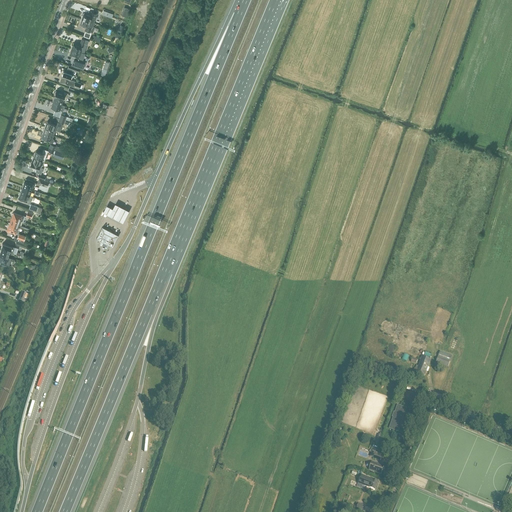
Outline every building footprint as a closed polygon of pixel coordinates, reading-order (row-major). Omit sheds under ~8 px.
[(90,15),(84,13),(82,19),(94,23),(95,20),(96,19),(96,17),(96,16),(97,13),(91,11),(90,15)] [(85,30),(90,32),(93,33),(95,27),(93,26),(94,23),(82,19),(80,24),(86,27),(85,30)] [(116,26),(115,30),(122,33),(124,29),(124,26),(120,25),(119,27),(116,26)] [(73,43),(71,49),(80,52),(81,49),(82,49),(84,43),(87,44),(89,41),(82,38),(80,45),(73,43)] [(83,53),(80,52),(71,49),(69,55),(78,58),(81,59),(83,53)] [(66,72),(63,71),(61,77),(59,82),(68,85),(69,85),(79,89),(81,84),(70,80),(71,75),(72,75),(72,74),(73,70),(79,73),(80,69),(77,68),(74,67),(69,65),(66,72)] [(55,97),(64,100),(65,101),(66,101),(66,100),(67,98),(68,98),(69,95),(68,93),(64,92),(63,93),(56,91),(54,97),(55,97)] [(64,100),(55,97),(53,102),(62,105),(64,100)] [(62,105),(53,102),(51,107),(61,111),(63,108),(61,107),(62,105)] [(48,121),(47,121),(45,127),(56,131),(57,125),(48,122),(48,121)] [(43,132),(54,136),(56,131),(45,127),(43,132)] [(43,139),(48,141),(52,143),(53,142),(54,140),(54,139),(53,139),(54,136),(43,132),(41,137),(44,138),(43,139)] [(42,153),(36,151),(34,156),(44,160),(45,157),(47,158),(49,154),(51,155),(52,153),(54,153),(55,150),(49,148),(48,150),(43,149),(42,153)] [(53,156),(62,160),(65,153),(55,150),(53,156)] [(32,161),(31,161),(42,165),(44,160),(34,156),(32,161)] [(38,170),(40,171),(41,172),(43,168),(41,168),(42,165),(31,161),(29,167),(38,170)] [(37,184),(47,187),(49,182),(44,180),(39,178),(37,184)] [(26,181),(25,180),(23,186),(32,190),(34,184),(33,184),(34,183),(32,183),(33,181),(27,179),(26,181)] [(32,190),(23,186),(21,192),(30,196),(32,190)] [(23,200),(27,201),(27,203),(30,204),(32,197),(30,196),(21,192),(19,198),(20,199),(20,200),(22,201),(23,200)] [(37,212),(37,213),(37,214),(39,215),(40,214),(41,214),(42,211),(43,208),(31,204),(29,209),(37,212)] [(106,206),(103,212),(123,223),(129,211),(115,204),(113,209),(106,206)] [(21,221),(23,222),(25,223),(27,217),(25,216),(14,212),(11,217),(21,221)] [(28,228),(21,226),(23,222),(21,221),(11,217),(9,224),(20,228),(21,228),(23,229),(27,230),(28,228)] [(9,224),(7,230),(18,234),(19,231),(20,228),(9,224)] [(118,236),(102,228),(96,238),(112,247),(118,236)] [(13,253),(15,247),(3,243),(1,249),(10,252),(13,253)] [(10,252),(1,249),(0,251),(0,254),(8,257),(10,252)] [(8,257),(0,254),(0,260),(1,261),(0,263),(0,265),(0,266),(0,268),(12,272),(13,269),(10,267),(9,265),(11,258),(8,257)] [(386,353),(388,354),(387,357),(392,358),(395,349),(397,350),(398,348),(396,347),(389,345),(386,353)] [(440,351),(439,354),(436,362),(448,367),(451,358),(452,356),(440,351)] [(415,369),(414,368),(413,373),(424,377),(431,360),(422,357),(418,367),(416,366),(415,369)] [(392,417),(393,418),(389,429),(398,432),(402,421),(409,423),(411,416),(404,414),(406,409),(397,406),(395,412),(394,412),(392,417)] [(381,474),(384,467),(372,462),(369,470),(381,474)] [(373,479),(362,475),(358,484),(375,490),(378,482),(373,479)] [(356,510),(362,511),(365,506),(358,503),(356,510)]
